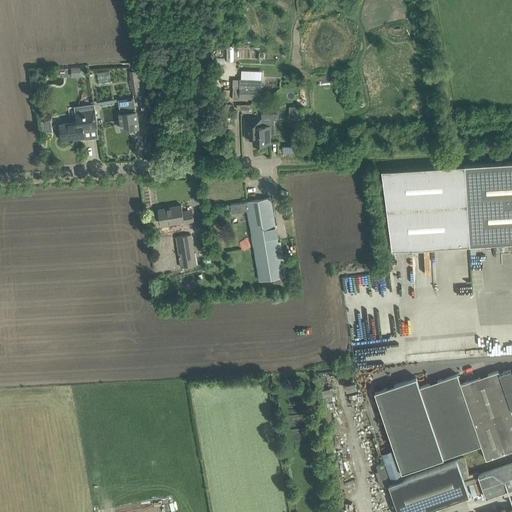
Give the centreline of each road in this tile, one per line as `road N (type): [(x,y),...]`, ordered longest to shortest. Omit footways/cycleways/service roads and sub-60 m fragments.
road 1 (unclassified): [(0,176),(277,162)]
road 2 (track): [(277,162),(511,151)]
